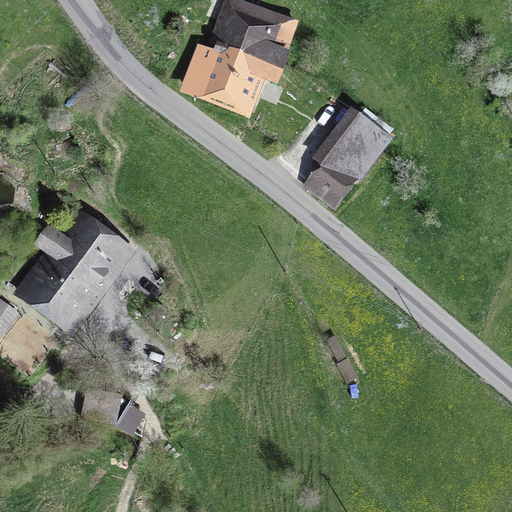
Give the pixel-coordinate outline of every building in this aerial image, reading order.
[(296,24),(263,12),(256,29),(232,19),(215,65),(196,58),(185,87),(243,109),(257,73),(275,80),(296,24)] [(327,158),(306,187),(330,206),(337,196),(345,202),(356,187),(360,190),(371,176),(365,171),(389,140),(359,117),(347,132),(342,128),(322,154),(327,158)] [(30,295),(68,324),(121,254),(83,225),(68,245),(49,230),(39,245),(57,259),(30,295)] [(0,329),(13,312),(0,303),(0,329)] [(82,419),(115,425),(121,397),(87,390),(82,419)]
